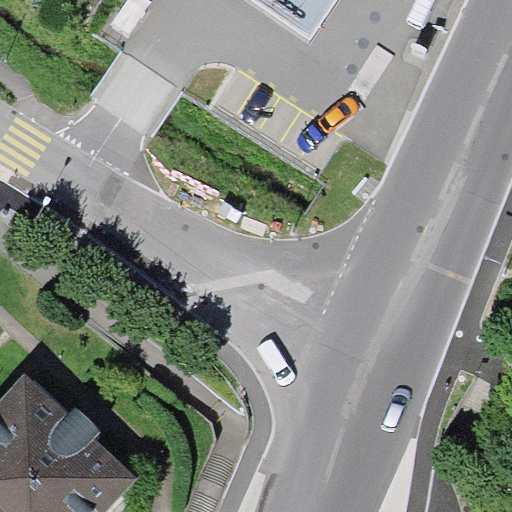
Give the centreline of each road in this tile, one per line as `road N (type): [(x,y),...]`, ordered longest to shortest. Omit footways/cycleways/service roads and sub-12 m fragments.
road 1 (residential): [(390,331),(0,147)]
road 2 (primary): [(390,331),(488,97)]
road 3 (primary): [(336,454),(390,331)]
